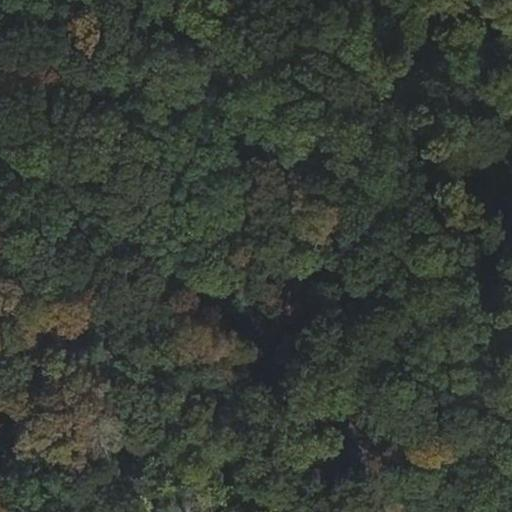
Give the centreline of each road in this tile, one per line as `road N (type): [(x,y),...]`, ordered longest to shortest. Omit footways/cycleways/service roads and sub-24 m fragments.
road 1 (track): [(196,0),(384,511)]
road 2 (track): [(316,511),(309,306),(0,173)]
road 3 (track): [(62,511),(310,330)]
road 4 (track): [(0,287),(86,494)]
road 5 (track): [(0,97),(198,5)]
